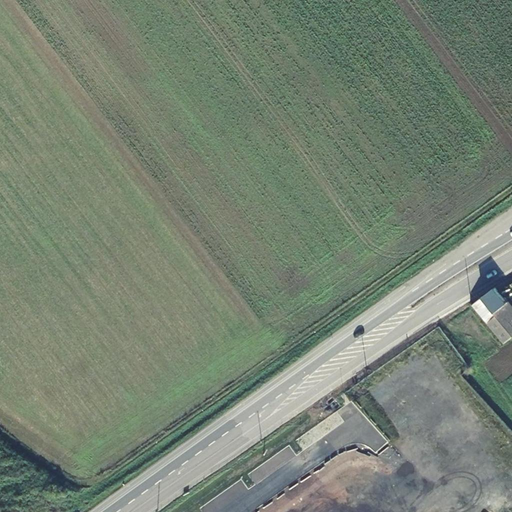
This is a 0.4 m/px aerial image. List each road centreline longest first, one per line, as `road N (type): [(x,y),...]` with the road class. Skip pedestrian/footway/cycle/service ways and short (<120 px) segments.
road 1 (primary): [(140,511),(511,258)]
road 2 (primary): [(456,268),(108,511)]
